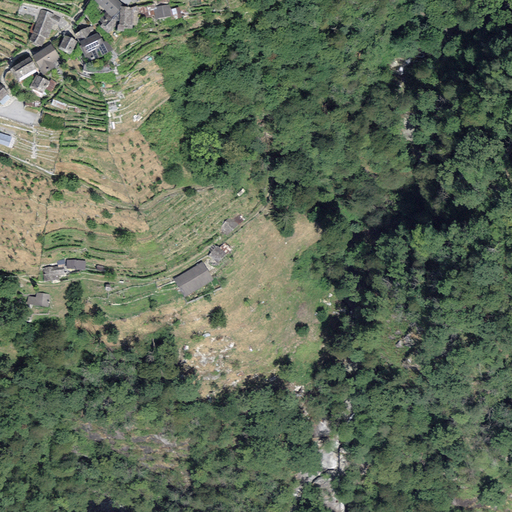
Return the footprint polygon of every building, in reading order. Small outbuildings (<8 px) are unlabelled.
[(122,4),(118,0),(93,0),(110,16),(112,18),(120,10),(120,6),(122,4)] [(170,4),(152,8),(155,20),(172,16),(170,4)] [(134,7),(120,6),(120,10),(119,24),(117,24),(117,31),(123,32),(124,28),(132,29),(134,7)] [(61,17),(41,9),(29,41),(42,46),(45,38),(47,38),(53,24),(57,26),(61,17)] [(174,11),(175,20),(183,20),(182,10),(174,11)] [(116,24),(108,17),(99,27),(108,35),(116,24)] [(88,27),(74,34),(78,42),(79,42),(95,34),(91,26),(88,27)] [(95,34),(79,42),(81,46),(80,46),(88,64),(103,56),(102,55),(112,50),(108,40),(103,42),(98,32),(95,34)] [(77,42),(64,36),(58,48),(71,54),(77,42)] [(60,58),(50,44),(31,56),(43,75),(55,67),(52,63),(60,58)] [(29,57),(10,69),(19,83),(38,70),(29,57)] [(36,75),(29,87),(43,94),(49,82),(36,75)] [(0,144),(11,147),(14,136),(0,133),(0,144)] [(219,226),(227,236),(238,227),(230,217),(219,226)] [(226,254),(216,246),(208,256),(217,264),(226,254)] [(202,262),(173,280),(185,298),(214,280),(202,262)] [(57,267),(42,268),(44,281),(59,280),(58,276),(63,275),(63,268),(57,268),(57,267)] [(28,296),(26,304),(48,307),(50,294),(37,292),(36,297),(28,296)]
